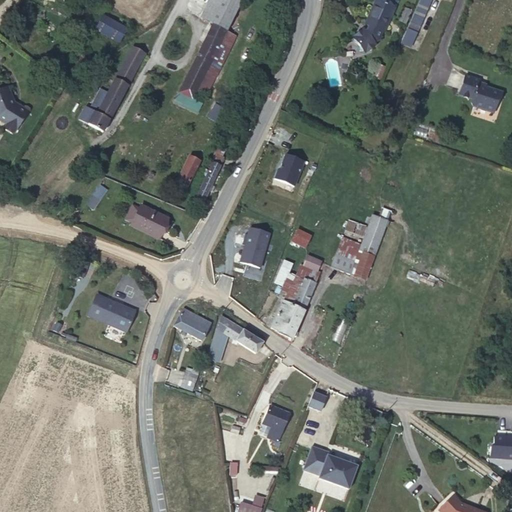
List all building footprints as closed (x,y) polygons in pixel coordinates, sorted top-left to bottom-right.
[(242,0),(209,0),(200,18),(212,24),(203,43),(217,50),(242,0)] [(395,0),(377,0),(377,1),(375,0),(371,9),(373,10),(367,25),(368,25),(366,30),(362,33),(357,31),(353,42),(358,44),(359,46),(359,51),(371,50),(371,46),(379,40),(382,32),(384,32),(394,8),(392,7),(395,0)] [(431,0),(419,0),(412,18),(412,19),(408,29),(413,31),(417,32),(431,0)] [(405,8),(399,21),(404,23),(410,10),(405,8)] [(94,29),(119,43),(127,29),(102,16),(94,29)] [(236,37),(226,32),(217,50),(227,55),(236,37)] [(217,50),(203,43),(178,93),(192,100),(206,72),(217,50)] [(84,107),(78,119),(102,132),(145,54),(132,47),(107,94),(104,92),(93,112),(84,107)] [(227,55),(217,50),(206,72),(216,77),(227,55)] [(384,67),(377,64),(372,77),(379,80),(384,67)] [(216,77),(206,72),(192,100),(201,105),(216,77)] [(502,92),(485,87),(482,85),(482,84),(478,82),(479,80),(465,75),(458,96),(471,100),(471,103),(473,107),(493,113),(497,101),(499,99),(502,92)] [(8,87),(0,90),(0,120),(5,124),(4,126),(5,129),(11,133),(14,132),(28,111),(18,105),(16,106),(12,104),(9,97),(11,96),(8,87)] [(192,100),(178,93),(174,103),(197,114),(201,105),(192,100)] [(213,103),(207,117),(219,122),(225,108),(213,103)] [(323,155),(328,157),(334,142),(324,138),(318,153),(323,155)] [(205,177),(197,194),(204,198),(208,190),(211,185),(224,159),(222,158),(225,153),(221,152),(217,150),(211,163),(212,164),(209,170),(206,168),(202,176),(205,177)] [(328,157),(323,155),(319,165),(337,173),(341,162),(328,157)] [(199,161),(189,156),(175,185),(185,189),(199,161)] [(379,168),(365,161),(356,176),(371,184),(379,168)] [(316,164),(308,183),(315,185),(329,191),(337,173),(319,165),(316,164)] [(315,185),(308,183),(299,206),(306,209),(315,185)] [(329,191),(315,185),(306,209),(304,214),(318,220),(329,191)] [(105,189),(100,186),(91,199),(96,203),(105,189)] [(204,198),(197,194),(194,199),(209,207),(212,202),(204,198)] [(350,219),(366,225),(373,208),(375,208),(377,200),(363,195),(360,204),(354,202),(352,209),(353,210),(350,219)] [(132,223),(139,208),(132,205),(125,220),(132,223)] [(162,217),(140,206),(139,208),(132,223),(130,226),(157,239),(167,220),(162,217)] [(387,221),(372,215),(367,228),(364,237),(361,245),(355,262),(350,275),(365,280),(387,221)] [(345,231),(364,237),(367,228),(348,221),(345,231)] [(305,248),(311,237),(297,230),(291,241),(305,248)] [(341,238),(335,255),(355,262),(361,245),(341,238)] [(350,275),(355,262),(335,255),(331,267),(350,275)] [(322,275),(311,270),(307,279),(318,284),(322,275)] [(77,288),(80,280),(75,278),(72,285),(77,288)] [(318,284),(307,279),(294,307),(283,301),(276,317),(272,324),(271,327),(278,331),(278,332),(292,339),(295,332),(318,284)] [(135,312),(96,295),(87,315),(126,332),(135,312)] [(210,324),(182,309),(173,327),(201,341),(210,324)] [(262,343),(220,317),(208,359),(219,362),(228,336),(233,339),(237,342),(255,354),(262,343)] [(185,372),(182,380),(195,383),(197,376),(185,372)] [(182,380),(180,387),(192,391),(195,383),(182,380)] [(313,393),(307,407),(320,412),(325,398),(313,393)] [(288,415),(269,407),(262,423),(273,428),(276,429),(271,440),(275,441),(277,442),(288,415)] [(487,442),(486,458),(511,459),(511,435),(491,434),(491,442),(487,442)] [(318,479),(348,490),(357,466),(327,455),(328,452),(311,446),(302,470),(319,476),(318,479)] [(265,480),(251,476),(248,484),(263,488),(265,480)] [(260,498),(263,488),(248,484),(246,494),(260,498)] [(263,488),(260,498),(266,499),(269,490),(263,488)] [(480,511),(457,503),(452,497),(439,509),(441,511),(480,511)] [(259,511),(260,509),(240,503),(237,511),(259,511)]
